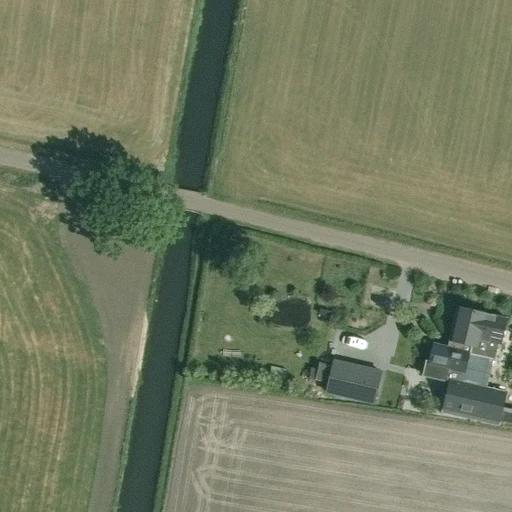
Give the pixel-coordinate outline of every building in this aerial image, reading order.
[(434,345),(430,362),(427,361),(423,376),(450,382),(444,409),(472,415),(478,386),(461,382),(464,371),(468,353),(470,344),(468,343),(472,327),(471,327),(475,310),(458,306),(448,348),(434,345)] [(497,359),(506,318),(475,310),(471,327),(472,327),(468,343),(470,344),(468,353),(497,359)] [(302,381),(305,369),(275,361),(272,373),(302,381)] [(315,381),(328,383),(332,365),(319,362),(315,381)] [(360,391),(364,372),(332,365),(328,383),(360,391)] [(499,421),(505,392),(478,386),(472,415),(499,421)]
